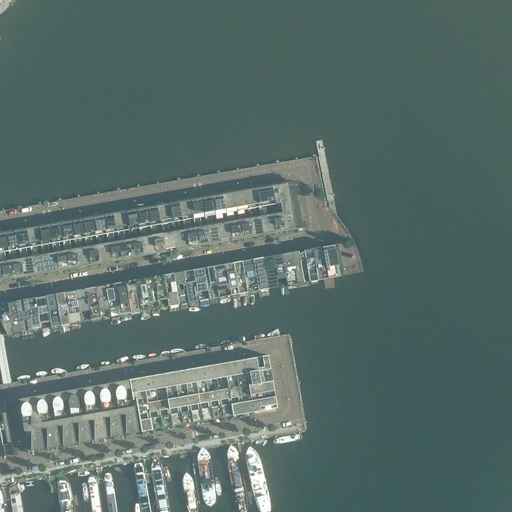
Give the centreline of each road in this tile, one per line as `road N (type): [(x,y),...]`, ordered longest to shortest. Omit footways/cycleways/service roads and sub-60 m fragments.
road 1 (residential): [(0,227),(303,172),(315,238),(0,293)]
road 2 (residential): [(9,393),(284,344),(296,416),(22,466)]
road 3 (trunk): [(0,119),(334,60),(511,41)]
road 4 (trunk): [(511,19),(354,35),(0,96)]
